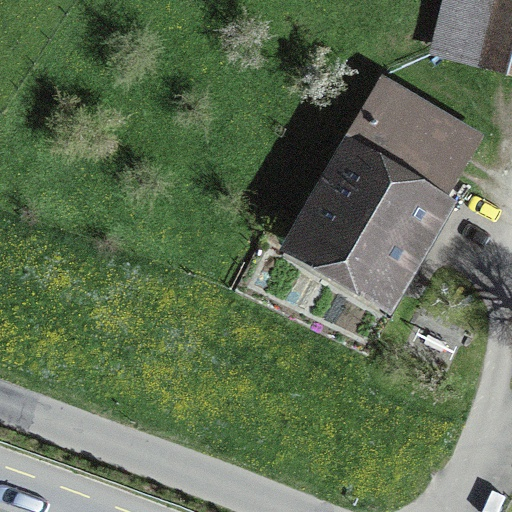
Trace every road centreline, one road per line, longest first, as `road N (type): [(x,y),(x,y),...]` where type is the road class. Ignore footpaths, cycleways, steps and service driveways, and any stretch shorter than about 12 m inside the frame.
road 1 (unclassified): [(0,409),(261,511)]
road 2 (unclassified): [(511,319),(492,414),(453,511)]
